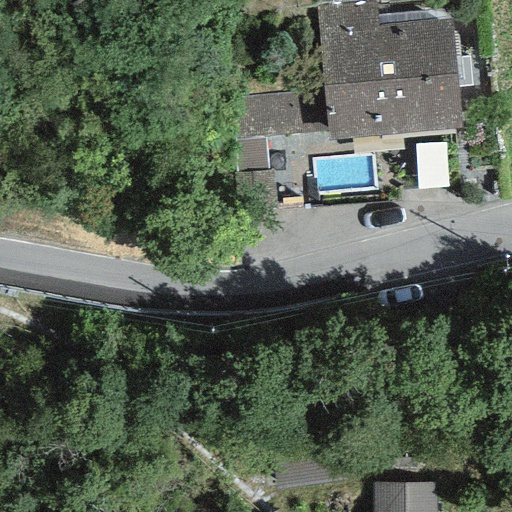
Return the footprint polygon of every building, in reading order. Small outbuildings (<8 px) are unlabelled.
[(374,1),(317,7),(329,131),(330,140),(459,128),(448,21),(377,28),(374,1)] [(300,133),(295,93),(231,98),(235,139),(265,136),(300,133)] [(267,171),(265,136),(235,139),(236,173),(267,171)] [(276,208),(273,170),(267,171),(236,173),(234,173),(235,208),(276,208)] [(339,414),(266,421),(272,488),(345,481),(339,414)] [(374,483),(374,511),(435,511),(435,483),(374,483)]
